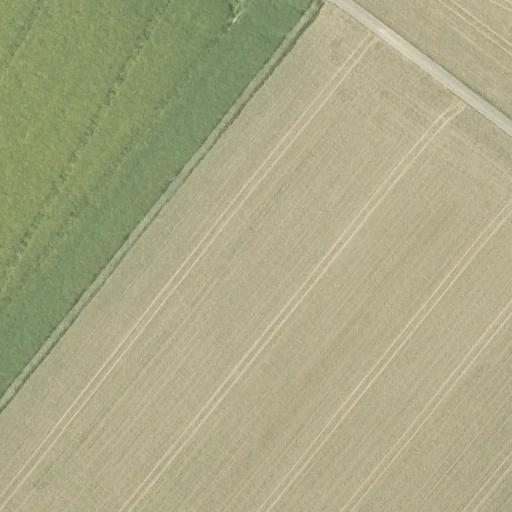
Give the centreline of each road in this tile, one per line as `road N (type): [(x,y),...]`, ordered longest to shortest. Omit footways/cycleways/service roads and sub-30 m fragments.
road 1 (track): [(344,0),(0,439)]
road 2 (track): [(511,127),(344,0)]
